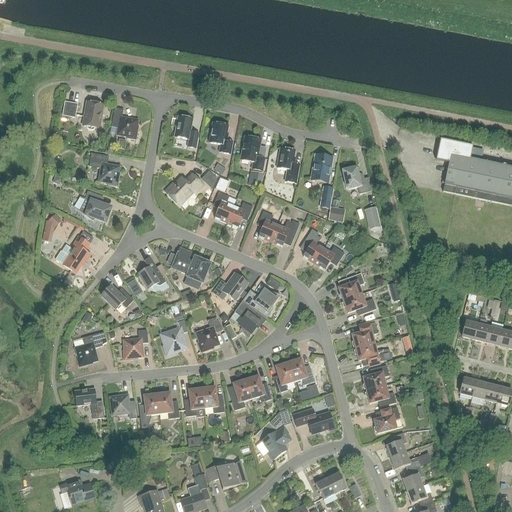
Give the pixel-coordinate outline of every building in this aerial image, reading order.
[(75,119),(77,106),(65,103),(63,117),(75,119)] [(101,121),(103,106),(87,103),(84,118),(85,118),(84,127),(98,130),(100,121),(101,121)] [(136,141),(137,133),(136,133),(138,122),(122,119),(123,111),(114,109),(111,128),(118,129),(116,137),(127,139),(127,140),(136,141)] [(187,148),(196,150),(198,135),(190,133),(193,120),(178,118),(174,138),(189,141),(187,148)] [(219,154),(230,156),(232,143),(227,142),(227,139),(226,139),(228,127),(212,124),(209,144),(220,146),(219,154)] [(251,171),(262,173),(265,160),(258,159),(261,141),(244,138),(240,161),(253,164),(251,171)] [(439,147),(436,161),(449,164),(443,193),(511,207),(511,169),(479,162),(470,160),(472,149),(473,148),(451,143),(440,141),(439,147)] [(285,183),(296,185),(300,166),(293,165),(295,152),(280,149),(277,169),(287,171),(285,183)] [(119,174),(120,168),(107,166),(109,158),(91,155),(89,168),(101,170),(98,183),(107,185),(106,186),(118,188),(120,174),(119,174)] [(316,156),(311,182),(327,185),(332,159),(316,156)] [(220,167),(216,173),(221,176),(225,170),(220,167)] [(359,196),(365,194),(362,178),(360,177),(358,177),(357,171),(354,169),(342,172),(346,189),(349,191),(358,189),(359,196)] [(209,173),(202,180),(212,190),(216,180),(209,173)] [(256,185),(263,186),(265,177),(259,175),(256,185)] [(196,194),(203,186),(192,176),(185,183),(181,179),(174,186),(172,185),(165,193),(175,203),(180,198),(183,201),(186,201),(189,198),(189,196),(193,191),(196,194)] [(55,177),(53,184),(59,186),(61,180),(55,177)] [(329,210),(332,190),(324,188),(320,209),(329,210)] [(80,198),(73,208),(82,214),(93,222),(94,219),(106,224),(111,209),(103,207),(99,205),(102,198),(88,193),(85,200),(80,198)] [(226,225),(233,208),(226,205),(229,198),(218,194),(213,206),(219,208),(214,220),(226,225)] [(242,218),(248,220),(252,209),(243,205),(240,211),(233,208),(226,225),(237,230),(242,218)] [(375,208),(363,211),(368,231),(369,231),(370,234),(382,231),(381,228),(380,228),(375,208)] [(339,223),(341,210),(330,209),(328,221),(339,223)] [(270,243),(277,227),(270,224),(273,217),(263,213),(258,225),(263,227),(258,239),(270,243)] [(48,222),(48,223),(52,224),(54,229),(61,222),(55,216),(48,222)] [(48,223),(43,242),(44,242),(49,243),(52,229),(54,229),(52,224),(48,223)] [(277,227),(270,243),(281,248),(286,237),(294,240),(299,226),(292,223),(291,225),(287,223),(284,230),(277,227)] [(313,265),(323,250),(317,246),(321,240),(317,237),(318,235),(312,231),(303,243),(310,248),(303,258),(313,265)] [(60,252),(55,260),(55,262),(63,267),(76,275),(81,268),(84,263),(86,264),(91,256),(86,253),(90,246),(90,245),(84,242),(79,239),(78,238),(71,249),(73,250),(69,257),(61,252),(60,252)] [(160,248),(158,255),(164,257),(167,251),(160,248)] [(313,265),(324,272),(331,261),(337,266),(344,255),(334,248),(330,254),(323,250),(313,265)] [(173,266),(171,269),(187,276),(186,278),(202,285),(210,265),(194,258),(192,264),(188,262),(189,260),(177,255),(177,257),(176,259),(173,266)] [(148,269),(138,275),(148,291),(155,286),(160,287),(165,284),(161,277),(156,269),(150,258),(144,262),(148,269)] [(350,267),(344,272),(345,276),(352,270),(350,267)] [(342,302),(361,295),(358,287),(364,285),(360,275),(359,271),(351,274),(352,278),(346,280),(348,286),(338,290),(342,302)] [(248,285),(234,275),(226,286),(221,282),(212,294),(222,302),(226,296),(235,302),(248,285)] [(135,281),(127,285),(135,298),(142,293),(135,281)] [(396,284),(389,286),(390,292),(397,290),(396,284)] [(126,310),(133,302),(123,291),(118,296),(111,288),(101,298),(115,312),(122,306),(126,310)] [(265,319),(269,314),(267,313),(279,296),(268,292),(267,294),(264,292),(259,299),(250,292),(242,303),(265,319)] [(342,302),(347,315),(357,311),(359,317),(376,311),(372,301),(364,303),(361,295),(342,302)] [(261,325),(265,319),(242,303),(234,314),(243,320),(238,327),(241,329),(240,331),(247,341),(259,324),(261,325)] [(139,310),(133,314),(136,320),(142,316),(139,310)] [(86,313),(83,319),(90,322),(92,317),(86,313)] [(225,314),(220,319),(223,323),(228,319),(225,314)] [(405,327),(402,315),(396,317),(399,328),(405,327)] [(223,332),(216,319),(207,322),(210,330),(195,335),(199,344),(197,345),(201,354),(214,349),(213,348),(219,346),(215,335),(223,332)] [(163,348),(166,358),(176,355),(176,353),(186,349),(182,335),(187,333),(183,322),(177,324),(179,330),(161,337),(165,347),(163,348)] [(474,340),(478,325),(466,322),(462,337),(474,340)] [(236,338),(231,328),(230,325),(224,328),(231,341),(236,338)] [(354,350),(373,346),(370,333),(376,331),(375,325),(360,329),(361,334),(351,337),(354,350)] [(486,344),(490,328),(478,325),(474,340),(486,344)] [(498,347),(502,331),(490,328),(486,344),(498,347)] [(510,350),(511,342),(511,333),(502,331),(498,347),(510,350)] [(124,362),(132,361),(132,360),(143,359),(142,345),(148,345),(146,332),(138,333),(138,341),(123,342),(124,352),(123,353),(124,362)] [(78,360),(77,360),(79,369),(87,366),(87,365),(98,363),(94,350),(102,348),(102,346),(107,344),(104,334),(82,340),(84,347),(75,349),(78,360)] [(410,345),(404,347),(406,355),(406,358),(411,357),(413,356),(411,348),(410,345)] [(373,346),(354,350),(357,363),(367,361),(369,366),(383,363),(381,353),(375,354),(373,346)] [(389,351),(382,352),(385,362),(391,360),(389,351)] [(304,387),(314,383),(310,369),(304,371),(301,360),(287,365),(293,384),(302,381),(304,387)] [(286,386),(293,384),(287,365),(275,368),(278,379),(273,381),(277,395),(288,392),(286,386)] [(364,393),(383,388),(381,380),(387,379),(384,368),(370,371),(371,377),(360,380),(364,393)] [(261,404),(272,401),(267,386),(262,388),(258,378),(245,382),(251,401),(260,398),(261,404)] [(471,397),(475,382),(463,379),(459,394),(471,397)] [(243,403),(251,401),(245,382),(233,386),(236,396),(230,398),(235,412),(245,409),(243,403)] [(483,400),(487,385),(475,382),(471,397),(483,400)] [(495,404),(499,388),(487,385),(483,400),(495,404)] [(383,388),(364,393),(367,406),(377,403),(379,409),(393,406),(391,395),(385,397),(383,388)] [(508,407),(511,392),(499,388),(495,404),(508,407)] [(214,415),(224,414),(222,399),(216,400),(215,389),(202,390),(204,410),(213,409),(214,415)] [(196,411),(204,410),(202,390),(189,392),(190,403),(184,404),(186,419),(197,417),(196,411)] [(96,403),(94,391),(75,393),(76,408),(91,406),(93,421),(104,419),(102,403),(96,403)] [(170,394),(156,396),(159,416),(168,415),(169,421),(179,419),(177,405),(171,405),(170,394)] [(145,409),(139,409),(141,424),(141,429),(148,428),(151,418),(151,417),(159,416),(156,396),(143,398),(144,406),(145,409)] [(127,397),(110,399),(112,417),(129,414),(130,421),(136,420),(136,416),(134,403),(128,404),(127,397)] [(381,420),(370,423),(373,436),(393,431),(391,423),(397,422),(394,410),(380,414),(381,420)] [(279,414),(270,423),(275,429),(281,422),(283,427),(291,424),(287,411),(279,414)] [(328,431),(329,432),(334,430),(329,414),(315,418),(312,411),(293,417),(296,428),(308,425),(312,436),(328,431)] [(286,451),(284,448),(282,446),(290,441),(286,436),(288,434),(284,429),(277,434),(276,433),(262,443),(270,453),(268,455),(272,461),(286,451)] [(229,435),(220,436),(221,444),(222,444),(230,443),(229,439),(229,435)] [(387,461),(403,455),(399,447),(403,445),(400,436),(387,441),(389,446),(382,449),(387,461)] [(404,474),(432,463),(429,454),(414,460),(406,463),(403,455),(387,461),(392,472),(402,468),(404,474)] [(481,458),(483,470),(496,468),(494,456),(481,458)] [(216,467),(205,471),(209,484),(219,480),(223,492),(240,486),(239,485),(247,483),(241,462),(233,465),(216,470),(216,467)] [(421,479),(418,469),(432,464),(432,463),(404,474),(406,479),(400,482),(405,494),(420,488),(417,480),(421,479)] [(198,464),(191,467),(195,479),(198,478),(202,477),(198,464)] [(338,474),(327,480),(335,496),(346,490),(338,474)] [(27,476),(16,480),(20,491),(31,487),(27,476)] [(183,511),(199,511),(206,510),(200,492),(207,490),(203,477),(202,477),(198,478),(195,479),(193,480),(196,488),(187,491),(190,499),(180,503),(183,511)] [(327,480),(315,485),(323,502),(335,496),(327,480)] [(79,482),(59,488),(61,496),(67,494),(72,508),(95,500),(90,485),(81,488),(79,482)] [(355,485),(349,489),(354,500),(361,497),(355,485)] [(419,509),(432,504),(428,495),(424,497),(420,488),(405,494),(409,506),(416,503),(419,509)] [(154,493),(139,498),(142,508),(144,508),(145,511),(163,511),(160,502),(157,503),(155,498),(154,494),(154,493)]
